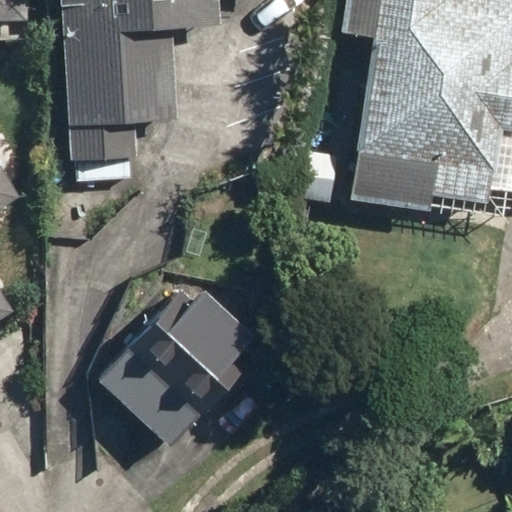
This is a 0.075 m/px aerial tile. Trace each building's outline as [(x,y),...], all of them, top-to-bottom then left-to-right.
[(0,0),(0,18),(18,19),(18,0),(0,0)] [(53,0),(60,158),(130,155),(129,121),(168,119),(164,29),(212,26),(211,0),(53,0)] [(511,0),(336,0),(332,31),(361,35),(339,197),(420,208),(422,194),(476,201),(478,187),(504,191),(511,135),(511,0)] [(0,314),(8,310),(0,296),(0,199),(12,192),(0,171),(0,314)] [(178,278),(88,375),(164,445),(255,347),(178,278)]
